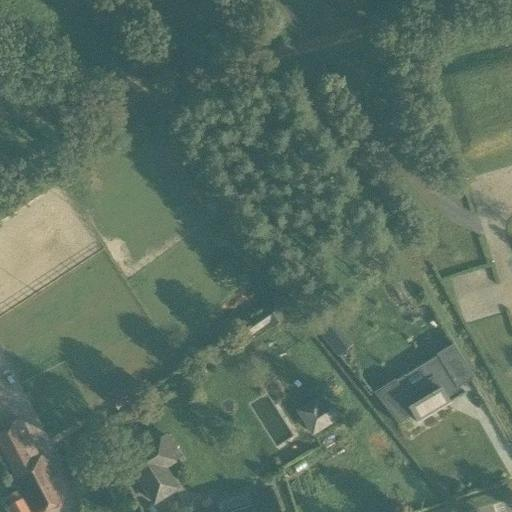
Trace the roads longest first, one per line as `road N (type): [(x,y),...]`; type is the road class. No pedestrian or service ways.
road 1 (track): [(506,0),(141,96)]
road 2 (track): [(0,13),(97,91),(141,96)]
road 3 (unknown): [(141,96),(0,182)]
